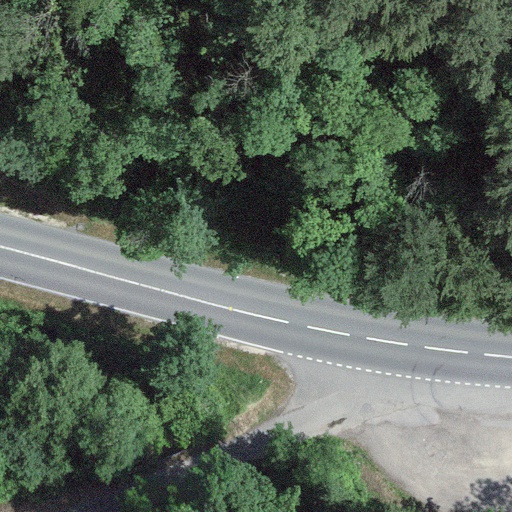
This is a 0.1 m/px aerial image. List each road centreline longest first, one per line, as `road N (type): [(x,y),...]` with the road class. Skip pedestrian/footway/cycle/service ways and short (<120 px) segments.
road 1 (tertiary): [(0,249),(291,324),(511,358)]
road 2 (track): [(99,511),(231,450),(475,357)]
